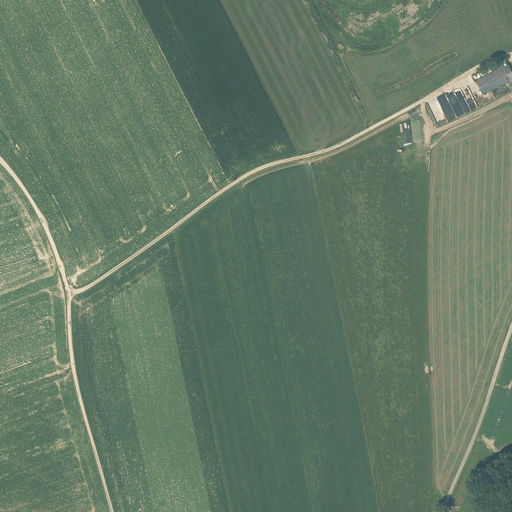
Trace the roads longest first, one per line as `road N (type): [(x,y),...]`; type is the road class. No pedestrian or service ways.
road 1 (track): [(67,293),(98,280),(251,172),(334,147),(511,53)]
road 2 (track): [(111,511),(75,382),(65,283),(27,194),(0,159)]
road 3 (unclassified): [(442,511),(511,326)]
